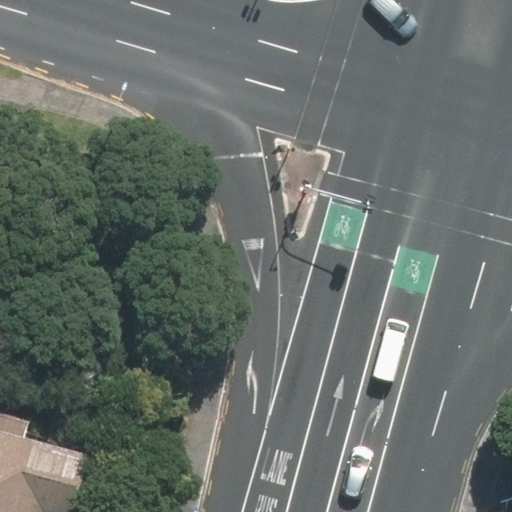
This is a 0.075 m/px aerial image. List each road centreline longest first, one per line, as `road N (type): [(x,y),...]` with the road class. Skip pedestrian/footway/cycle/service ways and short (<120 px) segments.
road 1 (primary): [(272,511),(270,346),(258,251),(229,156),(185,103),(44,0)]
road 2 (secondary): [(440,105),(333,511)]
road 3 (primary): [(440,105),(53,0)]
road 4 (primary): [(511,341),(480,363),(381,511)]
